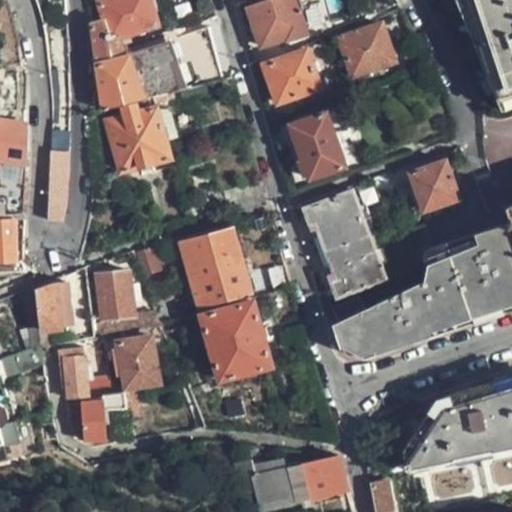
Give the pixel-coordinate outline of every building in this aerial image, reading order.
[(151,0),(104,0),(99,2),(105,19),(121,36),(160,22),(151,0)] [(309,32),(302,11),(305,9),(301,0),(272,0),(250,8),(263,47),(309,32)] [(511,0),(462,0),(463,1),(464,0),(470,0),(503,99),(511,96),(511,0)] [(127,56),(121,36),(105,19),(93,23),(98,62),(127,56)] [(396,61),(384,24),(341,38),(352,75),(396,61)] [(98,62),(105,109),(165,94),(178,90),(204,83),(223,78),(208,26),(165,39),(167,44),(127,56),(98,62)] [(321,88),(309,50),(267,65),(278,101),(321,88)] [(178,90),(182,102),(208,96),(204,83),(178,90)] [(105,119),(120,173),(170,158),(155,105),(167,102),(165,94),(105,109),(103,110),(105,119)] [(340,145),(334,129),(332,130),(325,113),(291,126),(311,178),(346,164),(339,146),(340,145)] [(0,159),(26,164),(27,125),(19,124),(0,121),(0,159)] [(70,152),(49,152),(46,222),(64,222),(70,152)] [(460,197),(447,159),(411,173),(424,210),(460,197)] [(206,175),(191,179),(195,195),(210,191),(206,175)] [(182,199),(195,195),(191,179),(177,183),(182,199)] [(224,191),(230,215),(267,204),(261,181),(224,191)] [(504,212),(492,181),(473,188),(486,220),(504,212)] [(369,234),(352,191),(304,209),(313,232),(319,230),(334,271),(329,273),(338,298),(386,279),(369,234)] [(13,235),(12,221),(0,221),(0,272),(13,272),(22,271),(23,270),(23,264),(19,260),(13,261),(14,249),(17,248),(17,235),(13,235)] [(337,326),(342,344),(362,357),(402,343),(452,326),(510,306),(511,305),(511,230),(510,226),(432,250),(421,225),(396,237),(410,272),(332,307),(339,321),(337,326)] [(250,291),(234,228),(181,245),(199,307),(250,291)] [(157,245),(138,250),(145,277),(164,272),(157,245)] [(292,286),(285,262),(252,273),(257,295),(292,286)] [(158,323),(153,312),(135,314),(130,270),(98,275),(99,291),(88,293),(92,321),(126,316),(127,331),(150,327),(160,325),(158,323)] [(66,281),(52,282),(36,289),(41,343),(41,350),(42,355),(50,344),(49,327),(70,326),(66,281)] [(272,365),(254,302),(204,316),(221,379),(272,365)] [(150,327),(127,331),(104,335),(110,396),(123,393),(126,389),(161,382),(150,327)] [(41,350),(41,343),(11,354),(17,374),(43,364),(42,355),(41,350)] [(83,348),(58,351),(63,387),(67,386),(69,397),(89,394),(83,348)] [(444,511),(461,509),(511,497),(511,374),(437,399),(401,452),(407,476),(415,511),(444,511)] [(143,406),(140,390),(123,393),(110,396),(103,397),(102,400),(77,406),(80,441),(91,442),(107,440),(105,411),(123,407),(143,406)] [(256,511),(341,492),(345,482),(339,456),(331,457),(301,463),(300,457),(254,465),(253,460),(233,464),(238,488),(250,487),(254,511),(256,511)] [(397,511),(390,481),(373,486),(378,511),(397,511)]
